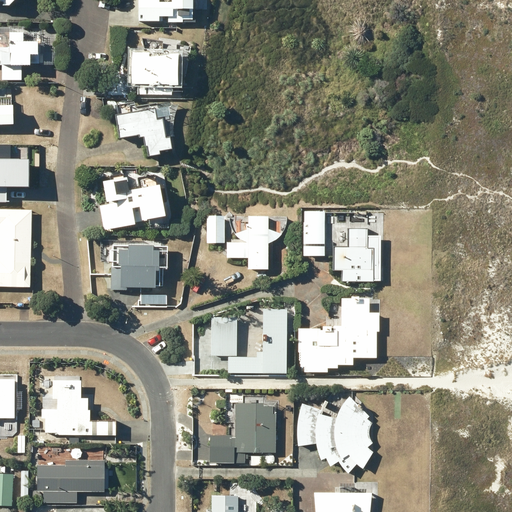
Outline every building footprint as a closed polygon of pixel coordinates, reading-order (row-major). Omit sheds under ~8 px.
[(138,0),(138,20),(159,20),(159,9),(164,9),(164,13),(172,13),(172,20),(193,20),(193,0),(138,0)] [(30,67),(30,64),(39,64),(39,43),(34,43),(34,27),(0,27),(0,65),(2,65),(2,80),(21,80),(21,67),(30,67)] [(151,59),(151,54),(133,54),(132,85),(138,85),(138,95),(171,95),(172,86),(178,86),(179,55),(151,59)] [(0,106),(0,125),(13,126),(13,107),(0,106)] [(155,110),(138,113),(139,122),(117,126),(119,135),(138,132),(139,139),(144,138),(145,147),(147,147),(149,158),(160,156),(159,152),(173,150),(171,138),(165,138),(162,118),(171,116),(170,108),(156,111),(155,110)] [(0,201),(0,199),(3,199),(3,184),(22,174),(12,154),(0,160),(0,201)] [(107,205),(99,206),(103,230),(135,226),(134,222),(142,221),(142,222),(165,218),(161,187),(129,192),(127,180),(104,183),(107,205)] [(0,209),(0,224),(14,224),(14,210),(0,209)] [(324,212),(304,212),(304,257),(324,257),(324,212)] [(206,216),(206,243),(224,243),(224,216),(206,216)] [(242,241),(246,243),(227,243),(227,259),(248,259),(248,270),(268,270),(268,244),(269,244),(273,242),(276,240),(279,237),(281,234),(283,231),(285,227),(286,224),(286,220),(286,216),(268,216),(248,216),(229,216),(229,220),(230,224),(231,228),(233,232),(236,235),(239,238),(242,241)] [(333,265),(333,271),(342,271),(342,282),(373,283),(373,269),(381,256),(382,247),(367,247),(367,228),(347,228),(347,247),(330,247),(330,255),(333,265)] [(0,286),(30,287),(31,233),(0,231),(0,286)] [(112,265),(111,290),(139,291),(139,287),(153,288),(154,246),(128,246),(128,265),(121,265),(121,266),(112,265)] [(299,329),(298,353),(301,353),(301,368),(305,368),(305,373),(328,373),(328,369),(337,369),(337,365),(353,365),(354,358),(376,358),(377,331),(379,331),(379,314),(368,313),(369,299),(341,299),(341,327),(334,327),(333,345),(319,345),(319,330),(299,329)] [(228,358),(228,373),(287,373),(287,311),(263,311),(263,352),(257,352),(257,358),(228,358)] [(211,318),(211,356),(237,356),(237,318),(211,318)] [(0,416),(12,417),(12,419),(16,419),(16,407),(20,407),(21,396),(14,396),(15,378),(0,377),(0,416)] [(81,396),(81,378),(53,377),(53,397),(58,397),(57,407),(42,407),(41,416),(45,416),(45,430),(57,430),(57,433),(116,433),(116,418),(90,418),(90,408),(88,408),(88,396),(81,396)] [(297,436),(298,443),(316,441),(321,457),(326,455),(330,463),(340,458),(346,466),(355,458),(363,466),(372,450),(367,445),(372,440),(368,437),(368,436),(368,432),(368,428),(369,425),(371,421),(366,417),(369,414),(349,394),(343,401),(331,392),(324,413),(319,411),(321,408),(302,401),(300,408),(298,415),(298,422),(297,429),(297,436)] [(263,404),(263,401),(236,401),(236,436),(232,436),(232,433),(211,433),(211,460),(244,461),(245,450),(275,450),(276,411),(272,411),(272,404),(263,404)] [(65,463),(38,463),(38,489),(44,489),(44,501),(77,500),(77,490),(105,489),(104,457),(65,458),(65,463)] [(0,471),(0,503),(11,504),(12,472),(0,471)] [(369,511),(371,490),(314,490),(315,511),(369,511)] [(237,511),(238,494),(212,493),(211,511),(237,511)]
